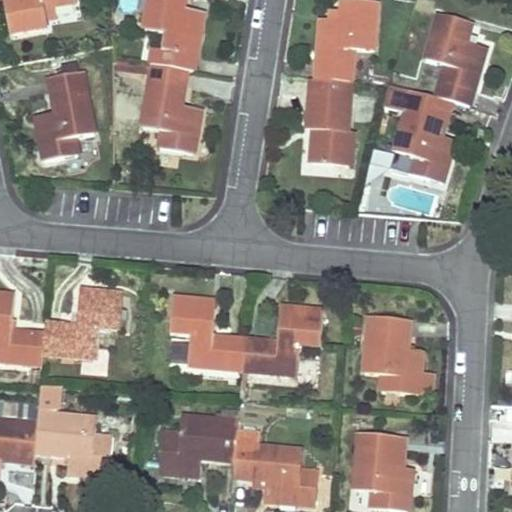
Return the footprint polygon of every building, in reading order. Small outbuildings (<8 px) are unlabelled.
[(27,0),(27,2),(8,6),(14,38),(48,32),(46,23),(43,11),(54,9),(75,5),(74,0),(27,0)] [(204,14),(184,11),(185,0),(151,0),(146,35),(166,37),(163,54),(154,53),(152,69),(154,69),(188,74),(195,75),(204,14)] [(319,21),(315,82),(351,84),(354,53),(373,54),(377,5),(343,3),(342,14),(342,23),(331,22),(319,21)] [(54,9),(43,11),(46,23),(56,21),(54,9)] [(332,14),(331,22),(342,23),(342,14),(332,14)] [(446,69),(437,101),(446,104),(453,106),(470,111),(487,51),(468,45),(473,26),(441,17),(427,64),(446,69)] [(140,76),(153,78),(154,69),(152,69),(142,67),(140,76)] [(188,74),(154,69),(153,78),(145,132),(164,135),(162,152),(195,157),(202,111),(182,108),(188,74)] [(83,74),(50,80),(57,115),(37,119),(47,165),(66,161),(80,158),(76,141),(96,137),(85,83),(83,74)] [(351,84),(315,82),(311,133),(315,134),(312,167),(352,170),(354,134),(348,134),(351,84)] [(436,137),(446,104),(437,101),(390,88),(384,109),(407,116),(391,173),(443,188),(456,143),(444,140),(436,137)] [(446,104),(436,137),(444,140),(453,106),(446,104)] [(80,158),(66,161),(68,173),(82,170),(80,158)] [(46,335),(45,357),(99,361),(101,330),(121,332),(124,296),(81,293),(79,327),(47,325),(46,335)] [(0,363),(44,367),(45,357),(46,335),(14,332),(17,298),(0,296),(0,363)] [(189,369),(244,374),(247,342),(214,339),(217,305),(174,301),(172,336),(192,338),(191,348),(189,368),(189,369)] [(247,342),(244,374),(299,379),(301,348),(322,349),(325,314),(282,311),(279,345),(247,342)] [(372,320),(366,377),(385,379),(383,395),(420,399),(424,354),(408,353),(411,323),(372,320)] [(171,367),(189,368),(191,348),(173,346),(171,367)] [(222,411),(222,422),(240,424),(241,412),(222,411)] [(39,426),(37,457),(71,459),(69,476),(111,479),(114,439),(96,437),(98,420),(40,416),(39,426)] [(203,463),(237,465),(238,448),(239,433),(240,424),(222,422),(182,419),(181,437),(163,436),(160,477),(201,480),(203,463)] [(2,464),(37,467),(37,457),(39,426),(0,422),(0,481),(1,482),(2,464)] [(239,433),(238,448),(259,450),(260,435),(239,433)] [(374,496),(372,511),(408,511),(413,472),(398,470),(400,440),(360,436),(355,494),(374,496)] [(237,465),(235,482),(257,483),(270,484),(269,492),(269,504),(315,508),(317,474),(300,473),(302,453),(259,450),(238,448),(237,465)] [(269,492),(270,484),(257,483),(256,491),(269,492)]
